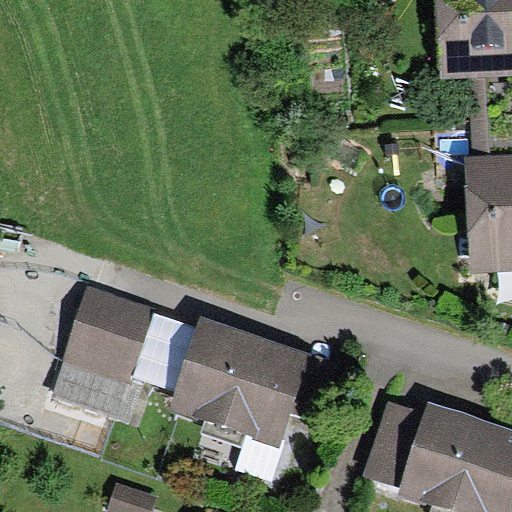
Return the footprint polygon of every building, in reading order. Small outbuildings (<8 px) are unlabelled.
[(511,0),(437,0),(441,87),(471,86),(511,84),(511,0)] [(511,84),(471,86),(475,164),(511,162),(511,84)] [(511,162),(475,164),(467,165),(473,278),(511,275),(511,162)] [(118,425),(133,380),(153,321),(155,314),(87,292),(50,403),(118,425)] [(199,337),(153,321),(133,380),(177,398),(169,422),(278,457),(310,363),(281,353),(202,327),(199,337)] [(511,511),(511,435),(509,434),(430,408),(427,417),(389,406),(364,485),(400,496),(397,506),(417,511),(511,511)] [(114,511),(154,511),(161,494),(122,480),(111,511),(114,511)]
